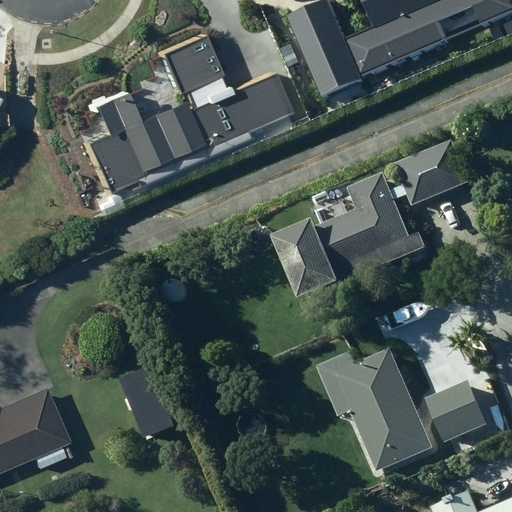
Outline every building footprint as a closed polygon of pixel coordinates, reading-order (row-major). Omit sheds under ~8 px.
[(450,142),(392,167),(409,208),(467,184),(450,142)] [(380,176),(345,191),(354,213),(309,232),(306,224),(265,241),(292,305),(423,250),(416,234),(406,238),(380,176)] [(348,353),(314,368),(336,420),(347,415),(373,475),(429,451),(386,351),(353,365),(348,353)] [(0,469),(37,454),(42,465),(67,454),(62,444),(72,440),(48,384),(3,403),(0,395),(0,469)] [(465,384),(423,402),(442,445),(484,427),(465,384)] [(499,407),(484,413),(489,427),(504,420),(499,407)] [(262,439),(243,447),(249,461),(268,454),(262,439)] [(429,511),(511,511),(511,497),(479,511),(474,511),(466,493),(428,510),(429,511)]
